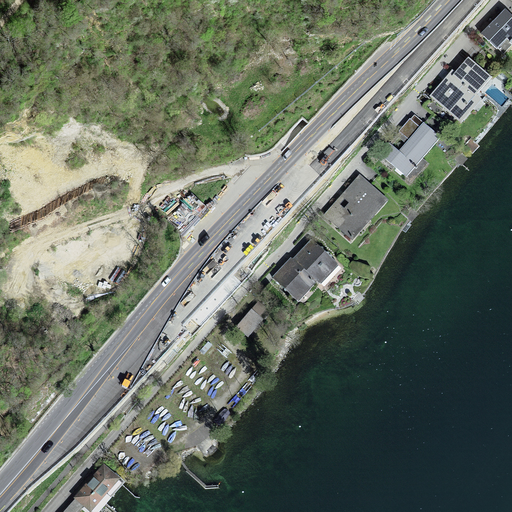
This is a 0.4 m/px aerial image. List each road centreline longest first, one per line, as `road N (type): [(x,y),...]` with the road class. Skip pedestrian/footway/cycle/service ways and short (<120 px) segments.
road 1 (residential): [(51,511),(503,0)]
road 2 (primary): [(459,0),(0,494)]
